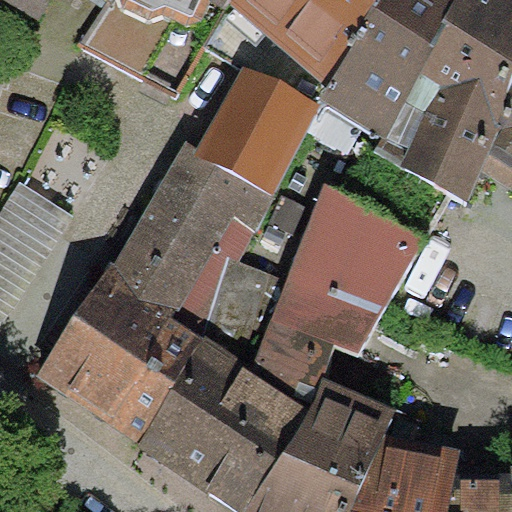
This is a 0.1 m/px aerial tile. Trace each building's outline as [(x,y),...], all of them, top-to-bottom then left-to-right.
[(0,0),(0,3),(32,20),(44,0),(0,0)] [(116,0),(110,10),(85,51),(144,81),(177,25),(165,18),(150,24),(126,12),(119,0),(116,0)] [(93,0),(110,10),(116,0),(93,0)] [(235,3),(237,0),(119,0),(126,12),(150,24),(165,18),(177,25),(189,30),(202,24),(214,0),(215,0),(231,9),(235,3)] [(334,87),(387,0),(237,0),(235,3),(334,87)] [(416,83),(462,0),(387,0),(334,87),(390,128),(416,83)] [(511,11),(495,0),(462,0),(416,83),(455,106),(432,150),(390,128),(374,156),(466,207),(488,150),(511,92),(511,11)] [(253,78),(317,113),(334,87),(235,3),(231,9),(205,52),(253,78)] [(317,113),(253,78),(204,162),(272,202),(317,113)] [(511,92),(488,150),(511,165),(511,92)] [(256,233),(272,202),(204,162),(190,149),(178,174),(232,214),(256,233)] [(44,376),(146,443),(200,348),(166,325),(232,214),(178,174),(115,279),(110,275),(44,376)] [(367,213),(331,188),(277,325),(336,349),(359,358),(426,244),(367,213)] [(0,329),(71,218),(26,189),(0,231),(0,329)] [(224,363),(231,340),(253,268),(228,260),(200,348),(224,363)] [(237,511),(244,511),(308,405),(317,410),(319,407),(320,387),(336,349),(277,325),(263,357),(231,340),(224,363),(200,348),(146,443),(146,449),(237,511)] [(317,410),(308,405),(244,511),(353,511),(384,445),(394,422),(391,420),(383,434),(319,407),(317,410)] [(394,422),(384,445),(417,453),(428,428),(398,414),(394,422)] [(417,453),(384,445),(353,511),(447,511),(449,486),(454,461),(417,453)] [(511,511),(511,487),(449,486),(447,511),(511,511)]
